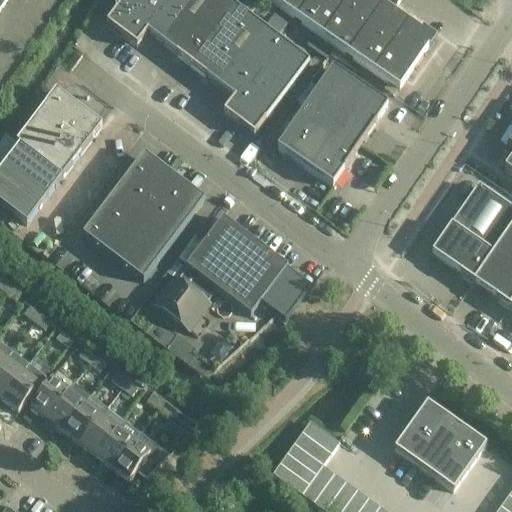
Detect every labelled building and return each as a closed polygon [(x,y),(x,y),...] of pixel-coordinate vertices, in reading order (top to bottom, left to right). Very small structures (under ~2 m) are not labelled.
[(195,0),(125,0),(105,27),(136,50),(146,36),(161,47),(195,0)] [(219,0),(195,0),(161,47),(190,69),(234,11),(219,0)] [(273,0),(271,5),(296,22),(311,0),(273,0)] [(311,0),(296,22),(322,40),(349,0),(311,0)] [(349,0),(322,40),(347,58),(381,8),(369,0),(349,0)] [(347,58),(373,75),(407,26),(381,8),(347,58)] [(263,33),(234,11),(190,69),(219,91),(263,33)] [(373,75),(398,93),(432,44),(407,26),(373,75)] [(308,66),(263,33),(219,91),(233,102),(222,116),(253,139),(308,66)] [(331,71),(304,111),(360,150),(387,109),(331,71)] [(18,150),(0,172),(0,209),(25,228),(101,130),(54,95),(14,147),(18,150)] [(331,190),(360,150),(304,111),(276,152),(331,190)] [(511,160),(503,173),(511,179),(511,160)] [(112,262),(171,184),(141,161),(81,239),(112,262)] [(171,184),(112,262),(142,285),(202,207),(171,184)] [(473,286),(511,228),(511,213),(477,189),(431,257),(473,286)] [(287,271),(222,222),(184,271),(186,272),(176,285),(175,283),(155,309),(187,333),(200,316),(199,315),(215,294),(249,320),(287,271)] [(508,310),(511,305),(511,228),(473,286),(508,310)] [(0,280),(0,291),(5,296),(11,288),(0,280)] [(11,288),(5,296),(16,303),(22,295),(11,288)] [(34,325),(40,318),(30,310),(24,317),(34,325)] [(40,318),(34,325),(44,333),(50,325),(40,318)] [(56,342),(67,350),(67,351),(73,342),(62,334),(56,342)] [(0,370),(12,354),(0,344),(0,370)] [(89,367),(95,359),(84,351),(78,359),(89,367)] [(0,370),(0,402),(1,403),(28,367),(12,354),(0,370)] [(95,359),(89,367),(99,375),(105,367),(95,359)] [(38,387),(44,379),(28,367),(1,403),(17,415),(38,387)] [(29,411),(45,423),(46,424),(74,387),(57,374),(29,411)] [(121,392),(127,384),(117,376),(111,384),(121,392)] [(127,384),(121,392),(131,399),(137,391),(127,384)] [(62,436),(90,399),(74,387),(46,424),(45,423),(41,428),(50,434),(53,429),(62,436)] [(157,412),(163,404),(153,396),(147,403),(157,412)] [(90,399),(62,436),(78,448),(100,419),(106,411),(90,399)] [(163,404),(157,412),(167,419),(173,411),(163,404)] [(428,406),(394,453),(453,495),(485,449),(436,414),(438,412),(428,406)] [(100,419),(78,448),(94,461),(116,432),(116,431),(100,419)] [(94,461),(111,473),(138,437),(139,436),(122,423),(116,431),(116,432),(94,461)] [(309,426),(301,438),(331,459),(339,447),(309,426)] [(138,437),(111,473),(128,486),(136,475),(145,482),(168,459),(138,437)] [(301,438),(272,479),(302,500),(323,470),(331,459),(301,438)] [(323,470),(302,500),(312,507),(334,478),(323,470)] [(334,478),(312,507),(318,511),(326,511),(345,486),(334,478)] [(345,486),(326,511),(343,511),(356,494),(345,486)] [(356,494),(343,511),(360,511),(368,502),(356,494)] [(511,511),(511,502),(508,500),(499,511),(500,511),(511,511)] [(368,502),(360,511),(378,511),(379,511),(368,502)]
